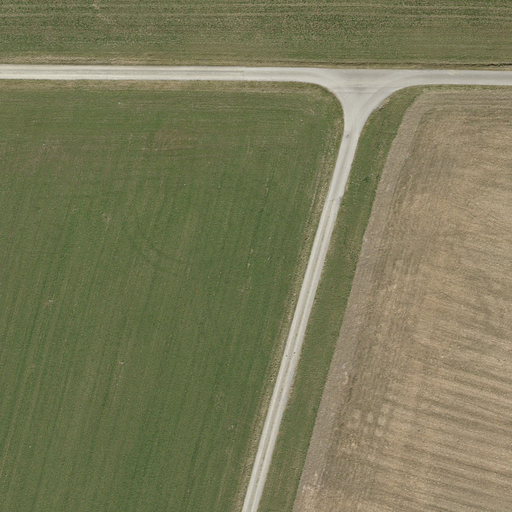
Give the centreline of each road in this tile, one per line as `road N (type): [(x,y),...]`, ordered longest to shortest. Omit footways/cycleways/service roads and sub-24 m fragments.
road 1 (unclassified): [(0,75),(511,80)]
road 2 (track): [(365,80),(250,511)]
